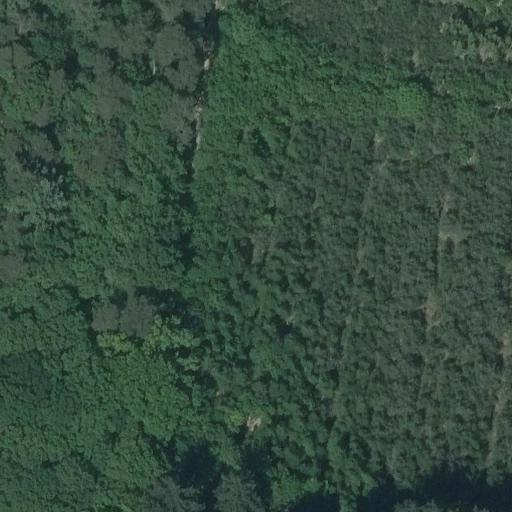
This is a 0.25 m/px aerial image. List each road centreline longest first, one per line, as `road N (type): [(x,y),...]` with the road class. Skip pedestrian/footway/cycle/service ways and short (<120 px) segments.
road 1 (track): [(219,0),(142,511)]
road 2 (track): [(208,63),(511,119)]
